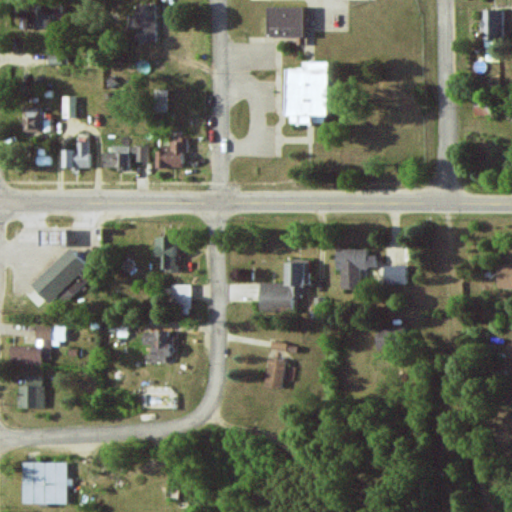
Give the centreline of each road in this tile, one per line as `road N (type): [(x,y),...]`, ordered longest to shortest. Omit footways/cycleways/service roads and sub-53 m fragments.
road 1 (tertiary): [(511,202),(0,201)]
road 2 (residential): [(0,435),(152,432),(186,423),(212,398)]
road 3 (residential): [(451,202),(444,0)]
road 4 (residential): [(221,201),(219,0)]
road 5 (residential): [(212,398),(221,355),(221,201)]
